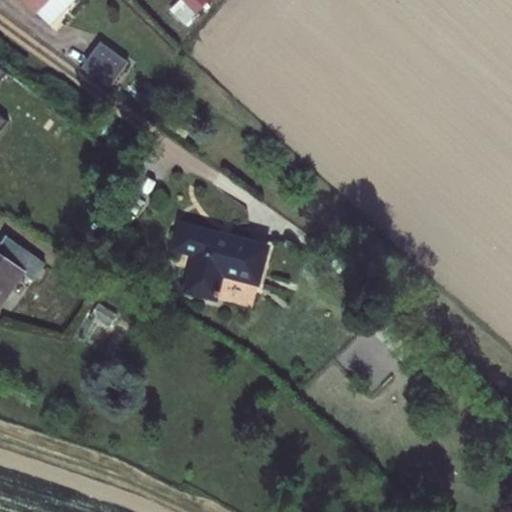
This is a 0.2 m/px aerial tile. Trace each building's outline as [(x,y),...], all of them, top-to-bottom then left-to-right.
[(18,0),(48,26),(60,13),(71,0),(18,0)] [(179,22),(190,12),(179,0),(174,0),(166,8),(179,22)] [(179,0),(190,12),(202,0),(179,0)] [(102,42),(98,47),(81,69),(110,90),(126,70),(131,63),(102,42)] [(0,131),(9,120),(0,112),(0,131)] [(204,233),(183,228),(177,251),(199,257),(189,295),(220,302),(226,277),(262,286),(271,249),(231,238),(230,244),(204,237),(204,233)] [(47,267),(9,239),(0,250),(0,310),(26,276),(35,283),(47,267)]
